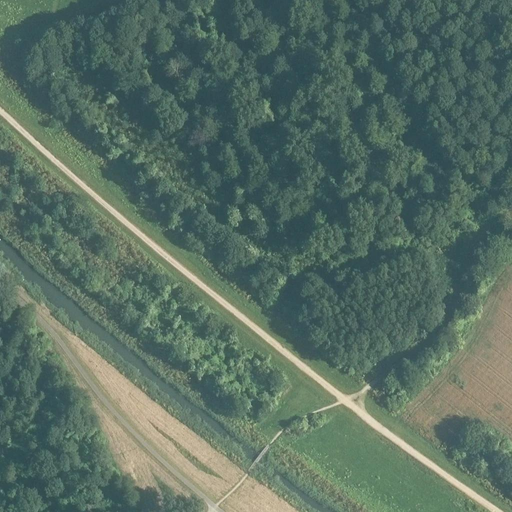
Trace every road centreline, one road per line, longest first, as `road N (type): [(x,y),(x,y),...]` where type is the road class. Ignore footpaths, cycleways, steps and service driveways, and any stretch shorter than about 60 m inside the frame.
road 1 (track): [(496,511),(233,311),(0,109)]
road 2 (track): [(511,214),(469,250),(442,330),(345,400)]
